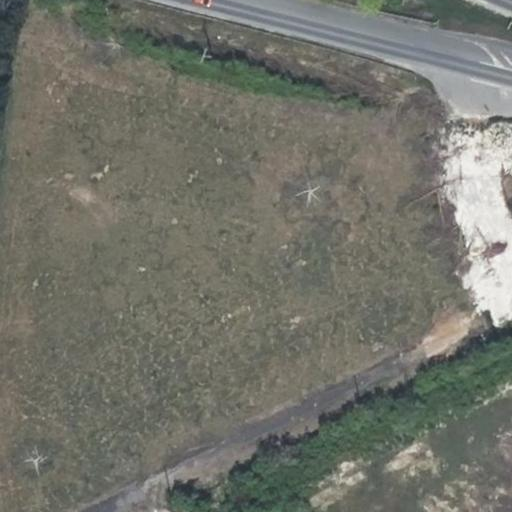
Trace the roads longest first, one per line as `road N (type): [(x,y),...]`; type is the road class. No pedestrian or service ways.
road 1 (unclassified): [(449,316),(415,344),(180,408),(151,447),(151,511)]
road 2 (unclassified): [(481,62),(498,171),(494,245),(465,303),(449,316)]
road 3 (tertiary): [(239,0),(481,62)]
